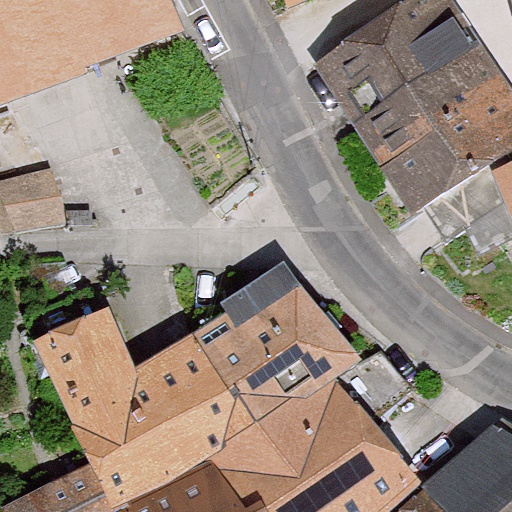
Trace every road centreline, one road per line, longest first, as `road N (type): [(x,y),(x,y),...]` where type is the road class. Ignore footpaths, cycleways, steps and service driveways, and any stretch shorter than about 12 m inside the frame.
road 1 (residential): [(0,257),(234,242),(318,200)]
road 2 (tertiary): [(511,383),(412,315),(318,200)]
road 3 (tertiary): [(318,200),(218,0)]
